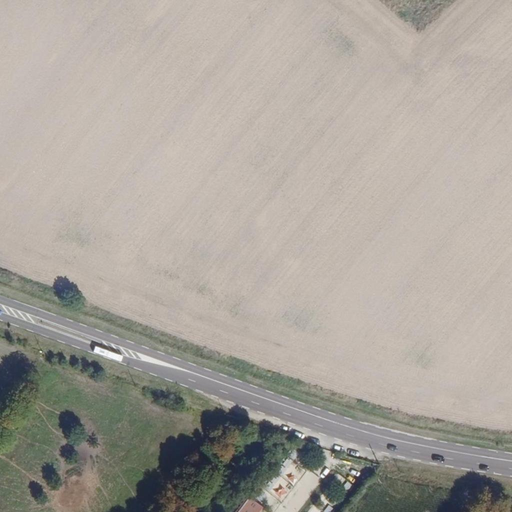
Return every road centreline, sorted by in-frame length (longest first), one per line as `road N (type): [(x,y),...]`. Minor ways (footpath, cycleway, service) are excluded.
road 1 (primary): [(307,416),(0,298)]
road 2 (primary): [(0,315),(307,416)]
road 3 (primary): [(307,416),(511,464)]
